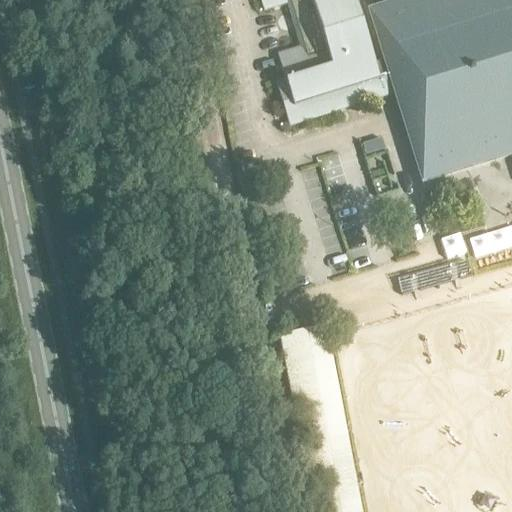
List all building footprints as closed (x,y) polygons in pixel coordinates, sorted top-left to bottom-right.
[(289,2),(305,51),(278,59),(286,84),(277,87),(288,125),(389,94),(379,63),(374,65),(353,0),(259,0),(263,10),(289,2)] [(372,11),(368,13),(369,17),(370,17),(421,181),(422,185),(426,184),(495,162),(511,156),(511,0),(410,0),(373,12),(372,11)] [(396,206),(419,197),(413,184),(391,192),(396,206)] [(399,217),(426,215),(424,201),(398,204),(399,217)] [(444,267),(427,272),(433,294),(502,275),(490,235),(439,249),(444,267)] [(316,332),(280,339),(300,448),(338,440),(316,332)] [(352,511),(338,440),(300,448),(312,511),(352,511)]
